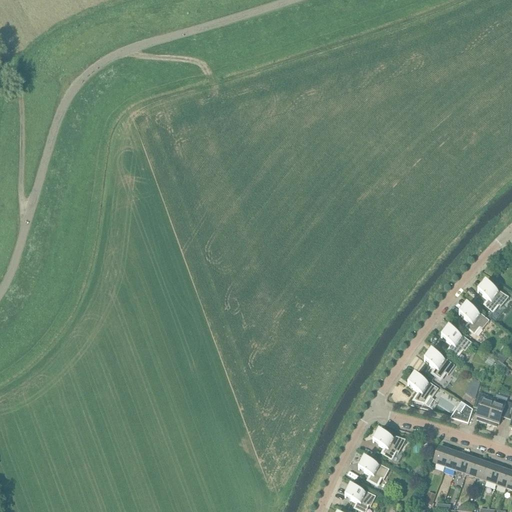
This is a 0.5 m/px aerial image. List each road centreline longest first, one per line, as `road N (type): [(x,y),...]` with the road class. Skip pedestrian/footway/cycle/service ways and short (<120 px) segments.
road 1 (unclassified): [(0,291),(62,107),(93,68),(122,51),(291,0)]
road 2 (residential): [(370,410),(453,291),(511,230)]
road 3 (track): [(24,232),(13,71)]
road 4 (residential): [(511,452),(370,410)]
